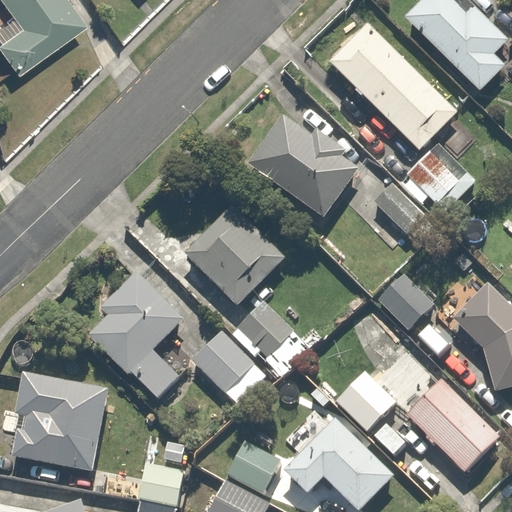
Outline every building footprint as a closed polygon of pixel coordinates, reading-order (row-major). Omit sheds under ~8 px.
[(76,23),(59,0),(0,0),(0,7),(6,15),(0,19),(0,58),(9,71),(40,49),(45,55),(62,43),(58,36),(76,23)] [(461,12),(448,0),(420,0),(403,18),(479,93),(505,67),(492,54),(505,40),(469,5),(461,12)] [(367,21),(327,62),(421,154),(460,113),(367,21)] [(306,132),(288,118),(251,168),(317,217),(354,167),(345,161),(351,152),(312,124),(306,132)] [(435,206),(460,179),(430,151),(399,183),(421,204),(427,198),(435,206)] [(427,216),(392,183),(370,206),(406,239),(427,216)] [(228,208),(182,256),(237,309),(283,261),(228,208)] [(130,377),(132,374),(157,399),(180,375),(154,351),(185,318),(141,276),(136,271),(99,310),(106,317),(87,337),(130,377)] [(398,272),(370,306),(406,335),(434,301),(398,272)] [(511,309),(486,286),(452,322),(482,351),(494,393),(511,387),(511,309)] [(260,303),(236,329),(268,359),(292,333),(260,303)] [(221,332),(190,363),(236,408),(267,377),(221,332)] [(364,372),(335,403),(367,432),(396,402),(364,372)] [(22,376),(15,415),(24,417),(22,430),(16,429),(11,459),(93,473),(107,391),(22,376)] [(441,382),(404,417),(463,477),(499,441),(441,382)] [(282,474),(306,497),(323,479),(357,510),(392,473),(333,418),(282,474)] [(278,463),(243,445),(226,477),(261,495),(278,463)] [(143,465),(138,502),(136,511),(179,511),(180,508),(185,470),(143,465)] [(223,485),(211,511),(256,511),(261,501),(223,485)] [(84,511),(80,501),(53,511),(84,511)]
